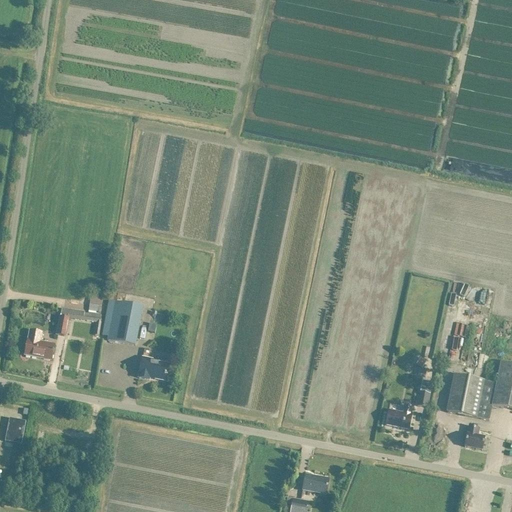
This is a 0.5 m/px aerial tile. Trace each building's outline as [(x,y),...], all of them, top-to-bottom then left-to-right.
[(494,286),(495,280),(473,276),(472,283),(494,286)] [(62,310),(61,316),(60,316),(56,335),(65,337),(69,320),(96,324),(95,336),(99,337),(102,317),(101,317),(102,302),(90,301),(90,306),(97,307),(96,314),(97,314),(97,316),(84,314),(85,313),(62,310)] [(107,311),(102,337),(108,338),(108,342),(135,347),(137,337),(143,308),(115,303),(113,312),(107,311)] [(50,361),(51,362),(52,354),(53,354),(55,346),(41,343),(42,334),(30,332),(28,341),(28,340),(25,357),(41,360),(41,358),(50,360),(50,361)] [(427,348),(422,355),(429,360),(434,352),(427,348)] [(142,361),(141,369),(139,379),(149,381),(149,379),(165,382),(166,375),(168,366),(142,361)] [(449,404),(447,413),(489,422),(492,407),(511,411),(511,365),(501,363),(497,384),(454,376),(449,404)] [(432,383),(423,381),(417,407),(426,409),(432,383)] [(389,412),(386,427),(408,431),(411,416),(412,408),(404,407),(403,414),(389,412)] [(9,420),(5,442),(21,446),(26,423),(9,420)] [(467,436),(467,435),(465,448),(482,452),(485,439),(478,437),(479,430),(469,428),(467,436)] [(302,492),(326,497),(329,480),(328,481),(314,478),(305,476),(302,492)] [(287,500),(284,511),(306,511),(308,504),(287,500)]
